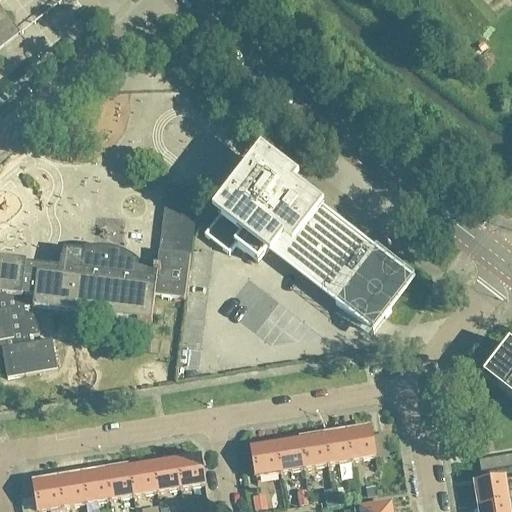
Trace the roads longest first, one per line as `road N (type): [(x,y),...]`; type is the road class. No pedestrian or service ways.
road 1 (secondary): [(508,267),(336,130)]
road 2 (residential): [(0,454),(214,418)]
road 3 (residential): [(0,135),(156,0)]
road 4 (secondary): [(182,0),(241,62),(323,129),(336,130)]
road 5 (residential): [(214,418),(413,386)]
road 6 (secondary): [(336,130),(334,118),(213,0)]
road 7 (residential): [(413,386),(508,267)]
road 8 (residential): [(433,511),(413,386)]
